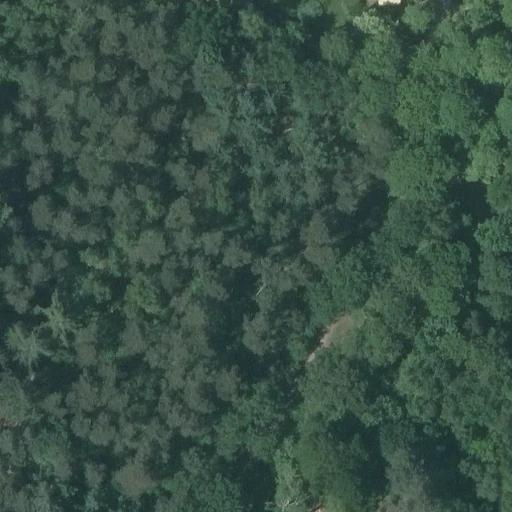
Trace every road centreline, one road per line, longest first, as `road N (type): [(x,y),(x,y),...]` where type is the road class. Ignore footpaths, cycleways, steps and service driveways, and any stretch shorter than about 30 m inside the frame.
road 1 (track): [(357,280),(214,511)]
road 2 (track): [(436,163),(357,280)]
